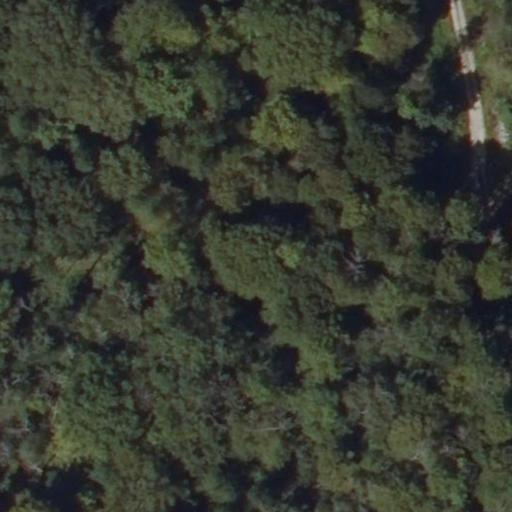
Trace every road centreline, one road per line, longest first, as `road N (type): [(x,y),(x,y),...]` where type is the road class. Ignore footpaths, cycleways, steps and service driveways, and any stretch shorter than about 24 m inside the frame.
road 1 (track): [(511,190),(0,292)]
road 2 (track): [(473,0),(511,192)]
